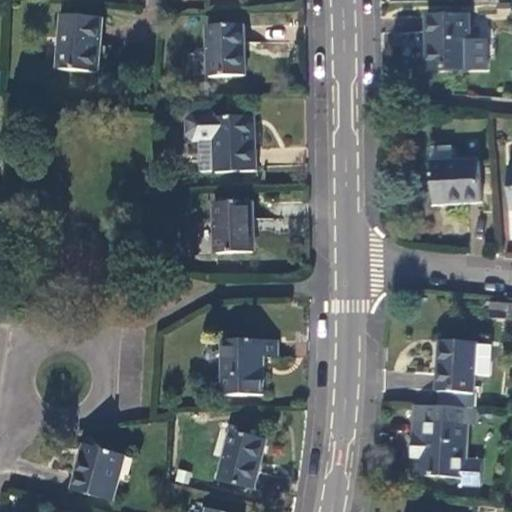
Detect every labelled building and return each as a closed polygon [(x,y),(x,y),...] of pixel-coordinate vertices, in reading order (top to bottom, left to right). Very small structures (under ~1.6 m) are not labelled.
[(468,17),(427,17),(427,72),(469,72),(468,17)] [(102,22),(62,18),(57,73),(97,76),(102,22)] [(244,26),(208,27),(209,78),(245,77),(244,26)] [(217,119),(217,114),(197,115),(190,121),(190,137),(197,143),(198,172),(200,174),(211,173),(213,175),(257,174),(255,118),(217,119)] [(434,163),(435,205),(482,204),(481,161),(434,163)] [(255,204),(215,204),(216,255),(256,255),(255,204)] [(275,342),(223,343),(223,397),(265,397),(265,361),(275,361),(275,342)] [(477,345),(438,343),(436,394),(475,396),(477,345)] [(466,411),(413,408),(409,477),(463,480),(463,487),(480,488),(481,461),(464,460),(466,411)] [(268,441),(230,431),(217,482),(254,492),(268,441)] [(126,457),(85,446),(72,492),(114,504),(126,457)]
